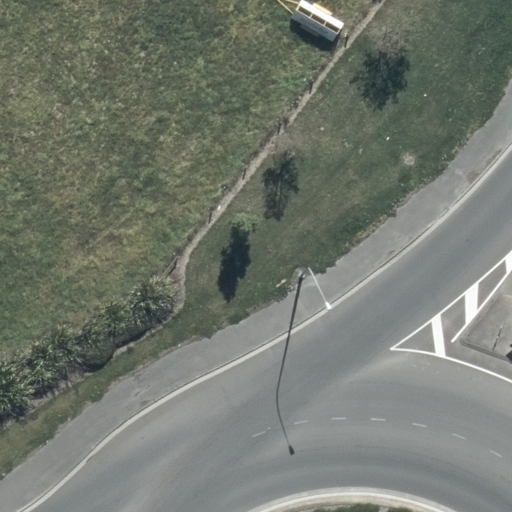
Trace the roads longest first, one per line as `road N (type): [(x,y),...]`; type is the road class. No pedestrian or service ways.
road 1 (secondary): [(260,422),(511,195)]
road 2 (trunk): [(260,422),(344,409),(427,420),(511,458)]
road 3 (trunk): [(121,511),(187,455),(260,422)]
